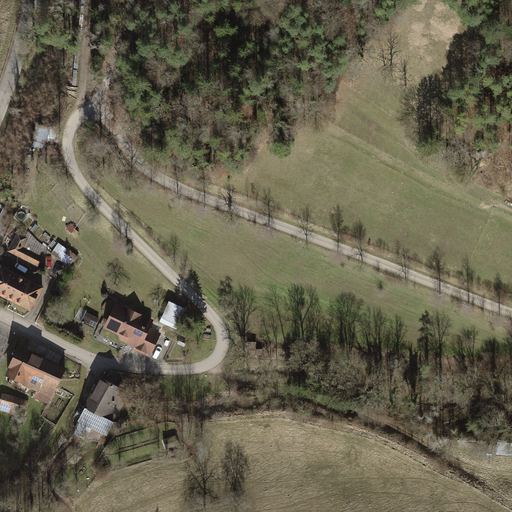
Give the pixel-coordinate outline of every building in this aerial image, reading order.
[(0,217),(0,221),(3,225),(10,218),(5,213),(0,217)] [(48,247),(18,232),(7,252),(38,268),(48,247)] [(61,243),(54,252),(71,266),(78,257),(61,243)] [(45,287),(2,266),(0,269),(0,294),(33,311),(45,287)] [(182,330),(189,309),(169,302),(162,323),(182,330)] [(154,320),(115,304),(105,329),(122,336),(119,343),(151,356),(161,332),(151,328),(154,320)] [(66,368),(20,345),(6,374),(38,389),(34,397),(49,404),(66,368)] [(129,392),(101,378),(77,423),(106,438),(129,392)] [(16,397),(2,393),(0,399),(0,410),(11,413),(16,397)] [(485,441),(485,449),(496,450),(497,452),(511,453),(511,441),(510,441),(511,439),(498,438),(498,442),(485,441)]
